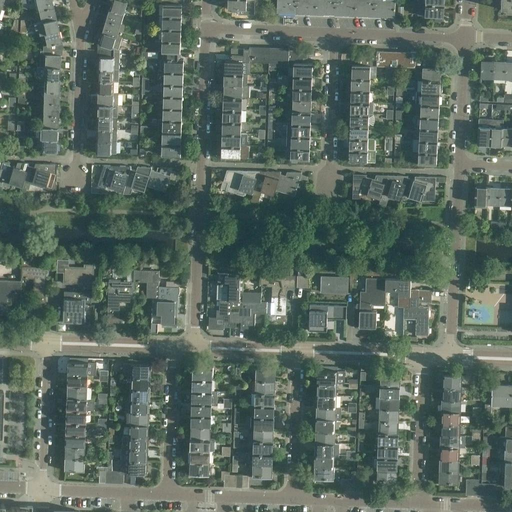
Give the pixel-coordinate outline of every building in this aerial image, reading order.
[(53,6),(51,0),(35,0),(38,10),(53,6)] [(124,0),(123,0),(112,0),(110,9),(124,13),(128,2),(130,2),(131,0),(124,0)] [(164,4),(163,16),(181,17),(182,4),(179,4),(178,0),(160,0),(161,4),(164,4)] [(246,10),(246,0),(228,0),(228,9),(246,10)] [(277,0),(277,12),(278,12),(278,11),(283,11),(355,14),(394,16),(395,16),(395,0),(277,0)] [(511,0),(502,0),(502,10),(511,10),(511,0)] [(418,3),(418,5),(419,5),(418,15),(426,16),(435,16),(435,21),(442,22),(443,17),(444,17),(444,5),(426,4),(418,3)] [(56,19),(53,6),(38,10),(41,22),(56,19)] [(121,24),(124,13),(110,9),(106,20),(121,24)] [(181,28),(181,17),(163,16),(163,28),(181,28)] [(58,30),(56,19),(41,22),(36,23),(39,35),(44,34),(44,33),(58,30)] [(117,36),(121,24),(106,20),(103,32),(117,36)] [(181,40),(181,28),(163,28),(163,40),(181,40)] [(61,42),(58,30),(44,33),(44,34),(47,45),(43,46),(43,50),(47,50),(62,49),(62,42),(61,42)] [(122,38),(117,36),(103,32),(99,43),(98,43),(98,50),(117,53),(120,53),(120,50),(119,49),(122,38)] [(142,52),(142,59),(158,59),(161,59),(163,59),(163,52),(180,52),(181,40),(163,40),(162,51),(158,51),(158,52),(142,52)] [(62,55),(62,49),(47,50),(43,50),(42,54),(45,54),(44,67),(59,67),(60,55),(62,55)] [(269,63),(269,50),(249,49),(249,62),(261,62),(269,63)] [(119,70),(120,53),(117,53),(98,50),(97,57),(100,57),(99,69),(114,69),(119,70)] [(295,63),(295,57),(295,51),(269,50),(269,63),(269,66),(277,67),(294,67),(295,63)] [(180,59),(180,52),(163,52),(163,59),(161,59),(160,70),(165,71),(183,71),(184,59),(180,59)] [(396,67),(396,54),(371,53),(371,59),(370,66),(376,66),(376,67),(388,67),(396,67)] [(416,68),(422,68),(422,61),(422,55),(396,54),(396,67),(404,68),(416,68)] [(243,73),(243,62),(242,62),(242,61),(231,61),(225,61),(225,73),(243,73)] [(493,78),(494,61),(492,61),(489,61),(482,61),(481,68),(481,70),(481,78),(493,78)] [(505,79),(506,62),(496,62),(496,61),(494,61),(493,78),(505,79)] [(307,63),(295,63),(294,67),(294,75),(312,76),(312,64),(307,63)] [(370,78),(370,66),(358,65),(352,65),(352,77),(370,78)] [(36,67),(36,79),(44,79),(59,79),(59,67),(44,67),(39,67),(36,67)] [(441,68),(434,68),(423,68),(423,79),(440,80),(441,68)] [(119,82),(119,70),(114,69),(99,69),(99,81),(114,81),(114,82),(119,82)] [(183,84),(183,71),(165,71),(165,83),(183,84)] [(222,73),(222,77),(225,77),(224,85),(243,85),(248,85),(248,74),(243,73),(225,73),(222,73)] [(288,75),(288,87),(294,87),(312,88),(312,76),(294,75),(288,75)] [(369,89),(370,78),(352,77),(352,89),(369,89)] [(59,92),(59,79),(44,79),(43,91),(59,92)] [(440,92),(440,80),(423,79),(422,91),(440,92)] [(114,82),(114,81),(99,81),(98,93),(113,93),(114,82)] [(182,96),(183,84),(165,83),(165,95),(182,96)] [(242,98),(243,85),(224,85),(224,97),(242,98)] [(311,100),(312,88),(294,87),(293,100),(311,100)] [(369,102),(369,89),(352,89),(351,101),(369,102)] [(58,104),(59,92),(43,91),(43,103),(58,104)] [(439,104),(440,92),(422,91),(421,104),(439,104)] [(118,94),(113,93),(98,93),(98,105),(117,106),(118,94)] [(182,108),(182,96),(165,95),(164,107),(182,108)] [(242,110),(242,98),(224,97),(224,110),(242,110)] [(311,112),(311,100),(293,100),(293,112),(311,112)] [(351,101),(351,113),(369,113),(373,113),(373,114),(374,102),(369,102),(351,101)] [(58,115),(58,104),(43,103),(43,115),(58,115)] [(439,116),(439,104),(421,104),(421,115),(439,116)] [(117,118),(117,106),(98,105),(98,117),(117,118)] [(182,120),(182,108),(164,107),(164,119),(182,120)] [(241,122),(242,110),(224,110),(223,122),(241,122)] [(310,124),(311,112),(293,112),(292,124),(310,124)] [(373,113),(369,113),(351,113),(350,125),(368,126),(372,126),(373,114),(373,113)] [(57,128),(58,115),(43,115),(42,127),(57,128)] [(438,128),(439,116),(421,115),(420,128),(438,128)] [(98,117),(97,129),(117,130),(117,118),(112,118),(98,117)] [(159,119),(158,131),(163,131),(181,132),(181,124),(182,121),(182,120),(164,119),(159,119)] [(241,134),(241,122),(223,122),(223,134),(241,134)] [(310,136),(310,124),(292,124),(292,136),(310,136)] [(368,138),(368,126),(350,125),(350,138),(368,138)] [(38,127),(38,139),(42,139),(57,140),(57,128),(42,127),(38,127)] [(490,144),(491,127),(478,127),(478,134),(478,136),(478,144),(483,144),(490,144)] [(502,145),(503,128),(491,127),(490,144),(492,144),(500,145),(502,145)] [(438,140),(438,128),(420,128),(420,140),(438,140)] [(511,145),(511,128),(503,128),(502,145),(505,145),(511,145)] [(117,142),(117,130),(97,129),(97,141),(117,142)] [(181,144),(181,132),(163,131),(163,143),(181,144)] [(240,147),(241,134),(223,134),(222,146),(240,147)] [(310,149),(310,136),(292,136),(292,148),(310,149)] [(347,138),(347,142),(350,142),(350,150),(368,150),(376,151),(376,138),(368,138),(350,138),(347,138)] [(57,152),(57,140),(42,139),(41,151),(57,152)] [(437,153),(438,140),(420,140),(419,152),(437,153)] [(116,154),(117,142),(97,141),(96,153),(116,154)] [(180,156),(181,144),(163,143),(162,155),(180,156)] [(222,146),(222,157),(240,158),(248,158),(248,147),(240,147),(222,146)] [(309,160),(310,149),(292,148),(291,160),(309,160)] [(350,150),(349,162),(367,162),(375,162),(376,151),(368,150),(350,150)] [(436,165),(437,153),(419,152),(418,164),(436,165)] [(26,171),(27,165),(27,163),(17,162),(15,167),(7,165),(5,170),(2,180),(1,186),(6,187),(8,182),(21,186),(21,187),(23,181),(26,171)] [(56,164),(43,163),(37,163),(36,168),(28,165),(27,165),(26,171),(23,181),(21,187),(28,189),(30,183),(41,187),(48,189),(55,190),(56,164)] [(126,185),(129,174),(130,169),(130,166),(120,166),(118,171),(110,168),(110,166),(104,166),(97,188),(104,190),(106,184),(124,190),(126,185)] [(130,169),(129,174),(126,185),(144,191),(145,191),(147,186),(146,186),(149,175),(145,174),(146,174),(144,173),(146,167),(140,167),(139,172),(131,169),(130,169)] [(151,169),(149,175),(146,186),(147,186),(165,191),(165,192),(166,192),(169,182),(175,184),(178,172),(172,170),(171,175),(170,175),(170,176),(167,175),(166,174),(167,168),(161,167),(160,172),(151,170),(152,170),(151,169)] [(255,189),(258,178),(259,173),(260,171),(227,170),(224,181),(229,182),(226,190),(245,195),(246,192),(253,194),(253,195),(255,189)] [(252,200),(251,202),(259,202),(259,200),(262,191),(274,195),(276,190),(275,190),(279,179),(278,179),(280,174),(281,174),(281,172),(269,171),(267,171),(266,173),(260,171),(259,173),(258,178),(255,189),(253,195),(252,200)] [(281,174),(280,174),(278,179),(279,179),(275,190),(276,190),(294,195),(295,196),(297,189),(298,189),(298,187),(297,187),(298,187),(304,188),(308,176),(301,175),(301,172),(290,172),(289,176),(286,175),(281,174)] [(382,194),(385,183),(387,178),(387,175),(376,175),(374,180),(366,177),(367,174),(353,174),(353,198),(360,198),(362,193),(380,199),(382,194)] [(403,195),(406,184),(407,178),(408,178),(408,176),(387,175),(387,178),(385,183),(382,194),(401,200),(403,195)] [(422,197),(435,198),(435,190),(436,177),(419,176),(418,181),(408,178),(407,178),(406,184),(403,195),(409,196),(409,197),(417,199),(417,198),(422,200),(422,197)] [(475,203),(475,208),(487,208),(487,204),(488,187),(486,187),(484,187),(483,187),(476,187),(476,186),(475,194),(475,196),(475,203)] [(499,205),(500,188),(490,187),(488,187),(487,204),(499,205)] [(511,205),(511,191),(511,188),(510,188),(508,188),(500,188),(499,205),(511,205)] [(21,257),(21,264),(21,266),(30,266),(30,258),(21,257)] [(56,259),(56,271),(64,271),(64,279),(64,280),(64,283),(70,283),(70,280),(74,280),(74,283),(92,284),(92,268),(92,264),(84,264),(84,268),(74,268),(71,268),(65,267),(67,264),(68,259),(56,259)] [(46,267),(30,266),(21,266),(20,271),(20,278),(33,279),(32,302),(28,302),(28,315),(45,315),(46,302),(45,302),(45,294),(46,267)] [(146,298),(152,298),(158,298),(159,287),(159,271),(134,270),(134,281),(138,281),(140,281),(147,281),(146,297),(146,298)] [(242,307),(243,293),(243,273),(237,273),(231,273),(228,273),(222,273),(218,272),(218,275),(217,275),(216,281),(217,281),(217,283),(218,283),(221,283),(221,285),(223,285),(223,284),(231,284),(230,300),(219,299),(219,300),(219,311),(217,311),(216,318),(224,318),(223,327),(224,327),(229,327),(230,327),(230,311),(230,306),(239,307),(242,307)] [(262,274),(261,285),(266,286),(268,286),(275,286),(275,287),(274,302),(267,302),(267,313),(267,314),(274,314),(286,314),(286,303),(287,287),(295,288),(295,275),(287,275),(262,274)] [(347,293),(348,277),(334,277),(334,278),(322,278),(322,276),(321,292),(335,292),(335,291),(347,291),(347,293)] [(385,305),(386,290),(386,278),(366,278),(366,291),(360,291),(359,327),(376,328),(377,311),(371,311),(372,305),(373,305),(373,304),(385,305)] [(411,279),(386,278),(386,290),(393,290),(395,290),(398,290),(398,291),(399,291),(398,307),(404,307),(404,306),(410,306),(410,296),(418,296),(419,290),(411,290),(411,279)] [(16,292),(20,292),(21,281),(20,281),(0,279),(0,313),(6,314),(7,291),(14,292),(16,292)] [(108,301),(108,319),(107,324),(119,325),(120,301),(133,302),(134,283),(109,282),(108,298),(109,298),(109,301),(108,301)] [(179,288),(166,287),(159,287),(158,298),(152,298),(152,309),(156,309),(158,309),(166,309),(165,325),(164,325),(164,326),(177,326),(178,293),(179,293),(179,288)] [(91,292),(63,291),(62,322),(83,323),(84,305),(82,305),(82,302),(90,302),(91,292)] [(230,315),(230,327),(235,327),(235,328),(236,328),(236,322),(241,322),(241,329),(253,329),(253,312),(261,313),(263,313),(267,313),(267,302),(261,301),(261,293),(243,293),(242,307),(239,307),(239,312),(233,311),(233,316),(230,315)] [(418,296),(410,296),(410,306),(404,306),(404,307),(403,318),(417,318),(416,334),(416,335),(428,335),(428,333),(429,333),(429,328),(428,328),(429,307),(418,307),(419,302),(431,302),(431,296),(418,296)] [(310,304),(309,331),(327,331),(327,318),(346,319),(347,305),(310,304)] [(68,374),(88,375),(87,375),(88,363),(89,363),(89,362),(68,362),(69,362),(69,374),(68,374)] [(132,364),(132,376),(150,377),(154,377),(154,373),(150,372),(151,364),(132,364)] [(193,378),(213,379),(212,379),(212,367),(213,367),(213,366),(193,366),(194,366),(193,378)] [(256,380),(275,381),(275,369),(276,369),(256,368),(256,369),(257,369),(256,380)] [(318,383),(317,383),(318,383),(337,383),(344,384),(345,371),(338,371),(318,370),(318,371),(318,382),(318,383)] [(380,385),(400,385),(399,385),(400,374),(400,373),(401,373),(381,372),(381,373),(381,385),(380,385)] [(88,375),(68,374),(69,374),(68,386),(87,387),(87,386),(87,375),(88,375)] [(442,387),(462,388),(462,387),(461,387),(462,376),(462,375),(442,374),(442,375),(443,375),(443,387),(442,387)] [(475,375),(474,388),(482,388),(483,376),(475,375)] [(150,389),(150,377),(132,376),(131,388),(150,389)] [(213,379),(193,378),(193,390),(192,390),(212,391),(212,379),(213,379)] [(275,381),(256,380),(256,381),(256,392),(275,393),(274,393),(275,381)] [(336,395),(337,383),(318,383),(318,394),(317,394),(317,395),(337,395),(336,395)] [(511,385),(507,385),(507,386),(503,386),(503,385),(493,385),(493,384),(492,384),(492,399),(486,399),(485,414),(491,414),(492,405),(492,403),(500,403),(500,405),(511,405),(511,385)] [(400,386),(400,385),(380,385),(381,385),(381,397),(380,397),(400,397),(399,397),(399,386),(400,386)] [(87,387),(68,386),(68,398),(67,398),(87,399),(87,398),(87,387)] [(462,388),(442,387),(443,387),(442,399),(461,400),(461,399),(461,388),(462,388)] [(150,401),(150,389),(131,388),(131,400),(150,401)] [(212,391),(192,390),(193,390),(193,402),(192,402),(212,403),(211,403),(212,391)] [(252,392),(251,404),(255,404),(274,405),(274,401),(274,393),(275,393),(256,392),(255,392),(252,392)] [(337,395),(317,395),(318,395),(317,406),(317,407),(336,407),(336,395),(337,395)] [(400,398),(400,397),(380,397),(381,397),(380,409),(399,409),(399,398),(400,398)] [(87,399),(67,398),(68,398),(68,402),(68,410),(67,410),(87,411),(86,411),(86,399),(87,399)] [(461,400),(442,399),(442,403),(442,411),(441,411),(461,411),(460,411),(461,400)] [(125,400),(125,412),(131,412),(149,413),(150,401),(131,400),(125,400)] [(212,403),(192,402),(193,403),(193,407),(192,414),(211,415),(211,403),(212,403)] [(275,405),(255,404),(255,405),(256,405),(255,416),(274,417),(274,405),(275,405)] [(336,407),(317,407),(317,418),(316,418),(316,419),(336,419),(335,419),(336,407)] [(399,410),(399,409),(380,409),(380,421),(379,421),(399,421),(398,421),(399,410)] [(87,411),(67,410),(68,410),(67,414),(67,422),(86,423),(86,422),(86,411),(87,411)] [(461,412),(461,411),(441,411),(442,411),(441,423),(461,424),(461,423),(460,423),(460,412),(461,412)] [(149,425),(149,413),(131,412),(130,424),(149,425)] [(211,415),(192,414),(192,426),(191,426),(211,427),(210,427),(211,415)] [(251,416),(251,428),(254,428),(274,429),(273,429),(274,417),(255,416),(251,416)] [(336,419),(316,419),(317,419),(316,430),(316,431),(335,431),(335,419),(336,419)] [(399,422),(399,421),(379,421),(380,421),(379,433),(398,433),(398,429),(398,422),(399,422)] [(86,423),(67,422),(67,434),(66,434),(86,435),(86,434),(85,434),(86,423)] [(461,424),(441,423),(441,435),(460,435),(460,424),(461,424)] [(149,437),(149,425),(130,424),(130,436),(149,437)] [(211,427),(191,426),(192,427),(191,438),(210,439),(210,427),(211,427)] [(274,429),(254,428),(254,429),(255,429),(254,440),(273,441),(273,429),(274,429)] [(335,431),(316,431),(316,442),(315,442),(315,443),(335,443),(334,443),(335,431)] [(398,434),(398,433),(379,433),(379,445),(378,445),(398,445),(397,445),(398,441),(398,434)] [(86,435),(66,434),(67,434),(66,446),(85,447),(85,446),(85,435),(86,435)] [(440,447),(441,447),(459,448),(465,448),(465,436),(460,435),(441,435),(440,435),(441,435),(441,447),(440,447)] [(123,436),(122,448),(148,449),(149,437),(130,436),(123,436)] [(210,439),(191,438),(191,450),(190,450),(210,451),(210,439)] [(273,441),(254,440),(254,441),(254,452),(253,452),(272,453),(273,441)] [(339,443),(335,443),(315,443),(316,443),(316,454),(315,454),(315,455),(335,455),(339,455),(339,443)] [(398,446),(398,445),(378,445),(379,445),(379,457),(398,457),(397,457),(397,446),(398,446)] [(85,447),(66,446),(66,450),(66,458),(65,458),(85,459),(84,458),(85,447)] [(459,459),(459,448),(441,447),(440,459),(459,459)] [(148,461),(148,449),(122,448),(122,460),(148,461)] [(210,451),(190,450),(190,451),(191,451),(191,455),(191,462),(190,462),(210,463),(209,463),(210,451)] [(246,452),(246,464),(253,464),(273,465),(272,465),(272,453),(273,453),(272,453),(253,452),(246,452)] [(335,455),(315,455),(316,455),(315,459),(315,466),(315,467),(334,467),(334,455),(335,455)] [(373,456),(372,468),(378,469),(397,469),(397,458),(398,458),(398,457),(379,457),(378,457),(373,456)] [(85,459),(65,458),(66,458),(66,470),(65,470),(65,471),(85,471),(84,470),(84,459),(85,459)] [(459,460),(459,459),(440,459),(440,471),(439,471),(459,472),(459,471),(458,471),(459,460)] [(147,473),(148,461),(122,460),(122,471),(147,472),(147,473)] [(210,463),(190,462),(190,463),(191,463),(190,474),(189,474),(189,475),(209,476),(209,475),(209,463),(210,463)] [(273,465),(253,464),(253,465),(253,476),(252,476),(252,477),(272,478),(272,477),(272,465),(273,465)] [(96,476),(99,476),(100,471),(105,471),(105,467),(97,467),(96,476)] [(334,467),(315,467),(315,478),(314,478),(314,479),(334,480),(334,479),(333,479),(334,467)] [(397,470),(397,469),(378,469),(378,481),(377,481),(397,482),(397,481),(396,481),(397,470)] [(224,475),(229,475),(230,471),(221,471),(221,480),(224,480),(224,475)] [(459,472),(439,471),(440,471),(439,483),(459,484),(458,484),(458,483),(458,472),(459,472)] [(349,491),(349,479),(341,479),(340,491),(349,491)] [(474,495),(474,483),(479,484),(479,480),(466,479),(466,495),(474,495)]
